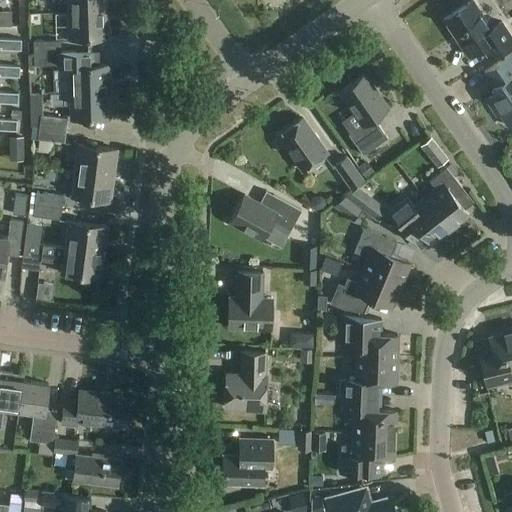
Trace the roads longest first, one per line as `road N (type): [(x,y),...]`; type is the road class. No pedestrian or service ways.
road 1 (tertiary): [(167,354),(165,187),(191,126),(243,79)]
road 2 (residential): [(451,511),(441,446),(446,345),(474,296),(511,274)]
road 3 (residential): [(511,207),(372,0)]
road 4 (residential): [(167,354),(0,335)]
road 5 (tertiary): [(173,511),(167,354)]
road 6 (tertiary): [(243,79),(363,0)]
